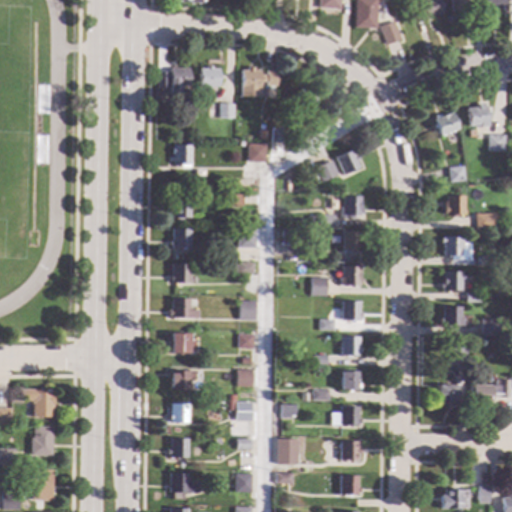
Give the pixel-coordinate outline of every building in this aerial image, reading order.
[(337,0),(337,9),(316,8),(316,0),(337,0)] [(373,0),(373,29),(351,28),(351,0),(373,0)] [(436,0),(439,14),(420,18),(417,0),(436,0)] [(465,0),(466,9),(448,12),(446,0),(465,0)] [(502,0),(502,11),(489,11),(489,9),(482,9),(482,0),(502,0)] [(398,40),(382,46),(375,27),(391,21),(398,40)] [(209,69),(216,69),(216,87),(197,87),(197,69),(204,69),(204,66),(209,66),(209,69)] [(186,87),(176,87),(176,94),(166,94),(166,81),(165,81),(165,89),(155,89),(155,72),(165,72),(165,73),(167,73),(167,68),(186,68),(186,87)] [(251,70),(258,70),(258,73),(264,74),(264,70),(274,70),(274,86),(264,86),(264,80),(258,80),(257,97),(238,96),(239,70),(244,70),(245,68),(251,68),(251,70)] [(315,102),(301,116),(299,115),(297,117),(292,113),(294,111),(286,103),(301,88),(315,102)] [(230,104),(230,118),(216,117),(216,103),(230,104)] [(482,106),(483,106),(486,126),(477,127),(477,125),(466,126),(464,108),(475,107),(475,104),(482,104),(482,106)] [(455,129),(437,136),(431,119),(449,112),(455,129)] [(280,128),(279,143),(269,142),(270,128),(280,128)] [(501,151),(485,151),(485,134),(486,134),(501,134),(501,151)] [(188,168),(178,168),(178,164),(170,164),(170,145),(188,145),(188,168)] [(262,160),(254,160),(254,146),(262,146),(262,160)] [(352,156),(354,155),(357,161),(354,162),(356,168),(341,175),(333,157),(349,150),(352,156)] [(335,175),(319,182),(313,167),(328,160),(335,175)] [(462,181),(447,182),(445,167),(460,166),(462,181)] [(241,206),(223,206),(223,194),(241,194),(241,206)] [(358,207),(361,207),(361,214),(358,214),(358,216),(352,216),(352,219),(337,218),(337,207),(340,207),(340,196),(358,196),(358,207)] [(462,210),(464,210),(463,215),(454,215),(454,217),(449,217),(449,215),(443,215),(443,214),(441,214),(441,201),(443,201),(443,196),(462,196),(462,210)] [(188,199),(188,218),(181,218),(180,221),(175,221),(175,217),(169,217),(170,198),(188,199)] [(492,230),(472,230),(473,212),(492,212),(492,230)] [(332,227),(315,226),(315,224),(313,224),(313,218),(316,218),(316,216),(332,217),(332,227)] [(254,228),(253,249),(234,249),(235,227),(254,228)] [(187,251),(174,251),(174,248),(169,248),(169,229),(187,229),(187,251)] [(303,235),(295,235),(295,241),(279,241),(279,230),(303,230),(303,235)] [(357,242),(361,242),(361,248),(358,248),(358,250),(340,250),(340,231),(357,231),(357,242)] [(458,243),(467,243),(467,260),(448,260),(448,256),(440,256),(440,244),(438,244),(438,238),(441,238),(441,237),(458,237),(458,243)] [(489,266),(473,266),(473,256),(489,256),(489,266)] [(250,263),(249,274),(229,273),(229,262),(250,263)] [(186,276),(188,276),(188,283),(168,283),(169,264),(186,264),(186,276)] [(358,278),(359,278),(359,284),(357,284),(357,285),(337,285),(337,277),(339,277),(339,267),(358,267),(358,278)] [(459,290),(450,290),(450,293),(445,293),(445,291),(439,291),(439,288),(437,288),(437,276),(439,276),(439,272),(459,272),(459,290)] [(324,277),(324,297),(306,297),(307,277),(324,277)] [(478,302),(463,302),(463,292),(478,292),(478,302)] [(186,310),(195,311),(195,318),(168,318),(168,315),(166,315),(166,310),(168,310),(168,299),(186,299),(186,310)] [(235,300),(253,301),(252,321),(234,320),(235,300)] [(357,312),(359,312),(359,319),(356,319),(356,320),(339,320),(339,301),(357,301),(357,312)] [(457,318),(460,318),(460,326),(439,326),(439,324),(437,324),(437,318),(439,318),(440,307),(457,307),(457,318)] [(497,336),(477,336),(477,319),(497,319),(497,336)] [(330,321),(330,331),(316,331),(316,320),(330,321)] [(186,340),(191,340),(191,349),(186,349),(186,353),(167,353),(167,346),(164,346),(164,340),(168,340),(168,334),(186,333),(186,340)] [(249,335),(249,349),(234,349),(234,334),(249,335)] [(356,348),(359,348),(359,353),(356,353),(356,356),(348,356),(348,358),(343,358),(343,355),(338,355),(338,337),(356,337),(356,348)] [(462,366),(448,366),(448,350),(463,350),(462,366)] [(324,364),(310,364),(310,355),(324,355),(324,364)] [(248,370),(248,387),(233,387),(233,369),(248,370)] [(191,371),(191,380),(186,380),(185,390),(166,389),(167,378),(164,378),(165,373),(167,373),(167,370),(191,371)] [(356,390),(337,390),(338,371),(356,371),(356,390)] [(505,397),(487,397),(487,403),(485,403),(485,405),(479,405),(479,403),(468,403),(468,395),(466,395),(466,385),(469,385),(469,384),(492,384),(492,380),(506,380),(505,397)] [(454,393),(456,393),(456,397),(453,397),(453,403),(450,403),(450,405),(444,405),(444,403),(434,403),(434,384),(454,385),(454,393)] [(51,390),(51,395),(53,395),(52,407),(51,407),(50,418),(30,417),(30,404),(29,404),(29,401),(17,400),(18,388),(51,390)] [(326,401),(309,401),(309,390),(326,390),(326,401)] [(248,421),(232,421),(232,402),(248,402),(248,421)] [(185,423),(167,423),(167,404),(182,404),(185,404),(185,423)] [(291,415),(288,415),(287,419),(277,419),(277,405),(291,405),(291,415)] [(356,426),(327,426),(328,413),(337,413),(337,407),(356,407),(356,426)] [(8,425),(0,425),(0,408),(9,408),(8,425)] [(49,456),(28,456),(28,438),(30,438),(30,427),(49,427),(49,456)] [(184,458),(166,458),(166,455),(163,455),(163,450),(166,450),(166,438),(184,439),(184,458)] [(246,450),(232,450),(232,439),(246,439),(246,450)] [(356,461),(337,461),(337,441),(356,441),(356,461)] [(12,464),(0,464),(0,449),(12,449),(12,464)] [(291,460),(276,460),(276,449),(286,449),(291,449),(291,460)] [(48,500),(29,500),(29,470),(48,470),(48,500)] [(184,481),(194,481),(194,494),(165,493),(165,490),(163,489),(163,485),(165,485),(166,473),(184,473),(184,481)] [(287,483),(272,483),(272,473),(287,473),(287,483)] [(248,493),(230,492),(230,474),(248,474),(248,493)] [(354,488),(357,488),(357,494),(354,494),(354,495),(336,495),(336,475),(354,476),(354,488)] [(485,487),(485,503),(473,503),(473,487),(485,487)] [(463,510),(437,509),(437,495),(441,495),(441,489),(463,489),(463,510)] [(15,510),(0,510),(0,493),(15,493),(15,510)] [(510,497),(511,496),(511,511),(498,511),(498,498),(504,497),(504,495),(510,495),(510,497)]
